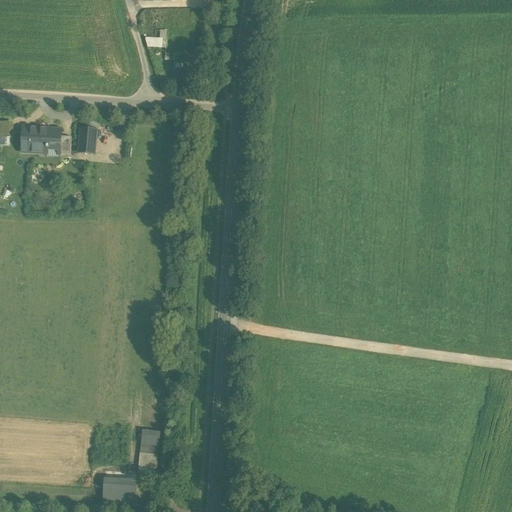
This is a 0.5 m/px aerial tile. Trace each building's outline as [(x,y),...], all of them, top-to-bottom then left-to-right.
[(148,38),(147,47),(170,48),(170,38),(148,38)] [(174,69),(175,79),(195,78),(194,68),(174,69)] [(0,145),(14,146),(14,121),(0,120),(0,145)] [(38,153),(39,130),(23,129),(22,153),(38,153)] [(97,131),(81,129),(79,153),(95,154),(97,131)] [(61,131),(39,130),(38,153),(48,154),(48,149),(60,150),(60,151),(59,155),(60,155),(61,137),(61,131)] [(72,138),(61,137),(60,155),(71,155),(72,138)] [(159,446),(141,445),(139,473),(156,475),(159,446)] [(106,478),(105,508),(139,509),(139,479),(106,478)]
